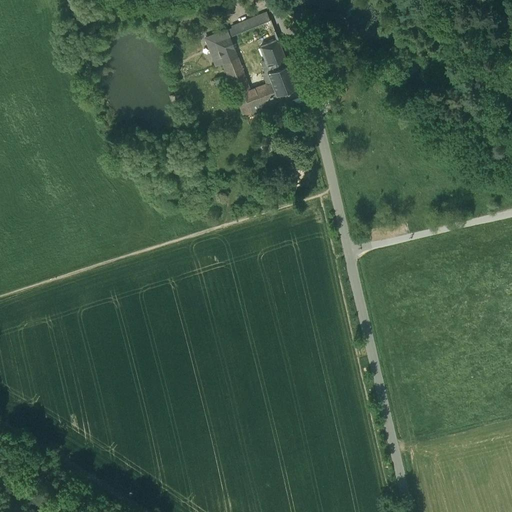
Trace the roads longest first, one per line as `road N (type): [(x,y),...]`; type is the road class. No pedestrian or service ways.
road 1 (unclassified): [(350,254),(317,120),(287,27),(269,0)]
road 2 (unclassified): [(407,511),(350,254)]
road 3 (unclassified): [(511,213),(350,254)]
